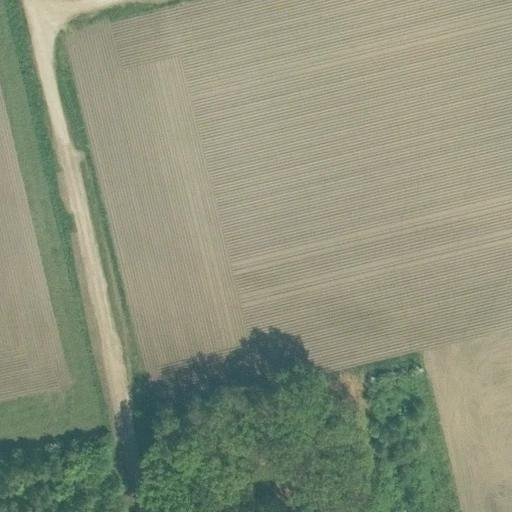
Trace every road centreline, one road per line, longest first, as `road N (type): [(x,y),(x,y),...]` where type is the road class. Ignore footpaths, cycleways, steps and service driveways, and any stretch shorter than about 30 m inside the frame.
road 1 (track): [(63,143),(148,511)]
road 2 (unclassified): [(63,143),(33,16)]
